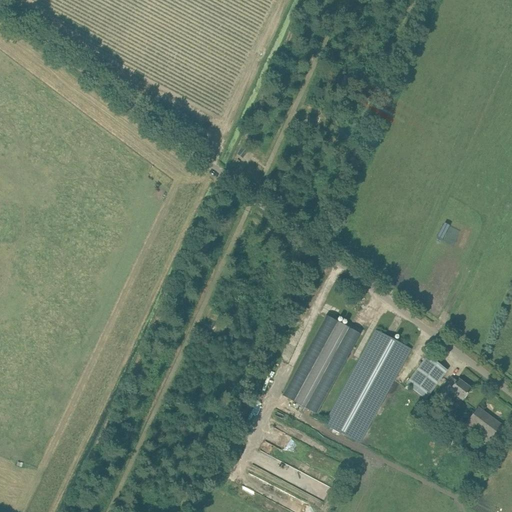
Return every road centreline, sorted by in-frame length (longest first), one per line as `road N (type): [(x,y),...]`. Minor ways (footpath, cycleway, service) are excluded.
road 1 (unclassified): [(511,398),(0,6)]
road 2 (track): [(108,511),(343,0)]
